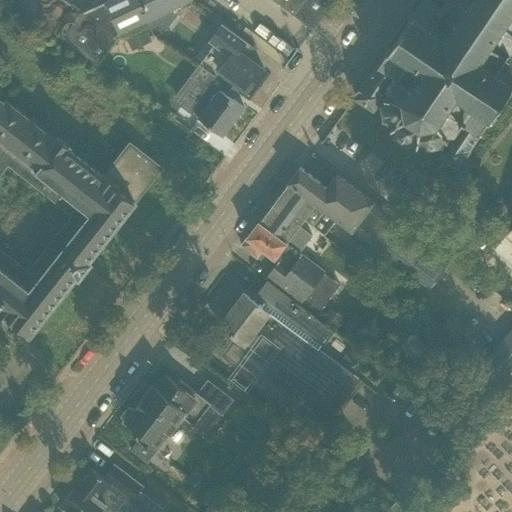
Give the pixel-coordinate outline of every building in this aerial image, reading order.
[(155,16),(187,0),(107,0),(83,12),(66,0),(11,0),(99,63),(118,37),(115,35),(142,22),(155,16)] [(274,0),(313,29),(335,0),(274,0)] [(511,0),(444,0),(445,0),(444,0),(418,0),(411,10),(409,9),(385,44),(389,46),(354,96),(375,111),(380,103),(384,105),(386,116),(383,118),(385,120),(387,118),(396,122),(392,125),(393,127),(396,125),(397,133),(394,134),(396,136),(398,136),(407,142),(407,145),(410,145),(410,142),(418,139),(418,143),(420,143),(421,139),(427,146),(427,148),(429,149),(430,146),(442,144),(444,146),(440,153),(460,167),(464,161),(465,162),(471,153),(470,153),(495,116),(497,118),(510,100),(511,96),(511,0)] [(155,16),(142,22),(146,24),(148,26),(161,35),(166,29),(165,24),(155,16)] [(241,52),(246,55),(253,46),(218,20),(209,32),(213,36),(209,41),(213,45),(204,57),(198,64),(203,68),(214,76),(230,56),(235,60),(241,52)] [(146,24),(121,36),(128,51),(149,41),(147,38),(153,35),(148,26),(146,24)] [(230,56),(214,76),(225,84),(230,77),(241,85),(248,90),(264,69),(248,57),(246,55),(241,52),(235,60),(230,56)] [(201,91),(187,109),(199,117),(207,123),(223,135),(244,106),(221,89),(225,84),(214,76),(203,68),(197,77),(201,91)] [(0,310),(14,322),(30,334),(77,275),(79,277),(91,262),(88,260),(135,201),(162,167),(130,141),(103,176),(67,149),(69,146),(15,103),(13,105),(4,98),(4,99),(0,96),(0,93),(2,91),(0,88),(0,310)] [(300,166),(288,181),(325,209),(336,194),(327,186),(300,166)] [(454,260),(403,221),(354,184),(338,172),(327,186),(336,194),(325,209),(353,230),(430,288),(446,269),(453,261),(454,260)] [(288,181),(275,199),(304,220),(305,218),(313,225),(325,209),(288,181)] [(275,199),(241,245),(257,257),(263,249),(278,261),(290,245),(299,251),(312,235),(299,225),(304,220),(275,199)] [(300,305),(306,298),(321,309),(340,285),(324,273),(326,272),(299,251),(290,245),(278,261),(265,278),(267,280),(300,305)] [(453,261),(446,269),(471,287),(477,279),(453,261)] [(263,358),(264,356),(326,404),(350,373),(318,349),(321,345),(323,346),(334,331),(300,305),(267,280),(253,299),(243,292),(218,324),(244,344),(246,342),(256,349),(255,351),(263,358)] [(321,321),(335,331),(345,318),(331,308),(321,321)] [(511,388),(511,329),(484,361),(511,388)] [(0,339),(0,357),(9,347),(0,339)] [(130,407),(125,414),(127,419),(126,420),(142,433),(132,447),(148,459),(182,416),(199,428),(215,407),(222,412),(231,400),(208,381),(199,393),(180,378),(176,383),(162,372),(135,407),(130,407)] [(132,499),(139,490),(143,485),(114,463),(103,477),(132,499)] [(63,501),(60,504),(71,511),(144,511),(153,501),(139,490),(132,499),(103,477),(89,466),(69,492),(66,492),(62,498),(63,501)] [(396,503),(387,511),(405,511),(396,503)]
